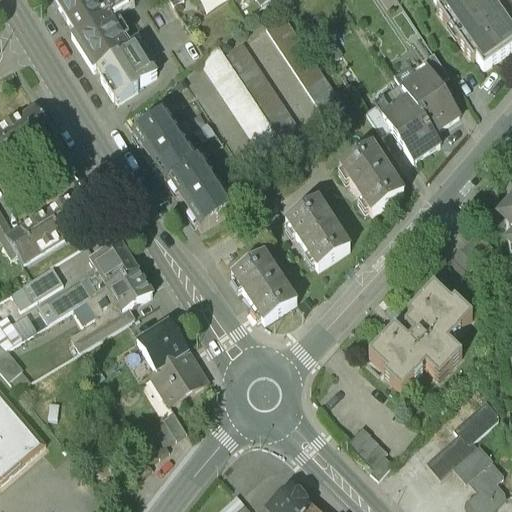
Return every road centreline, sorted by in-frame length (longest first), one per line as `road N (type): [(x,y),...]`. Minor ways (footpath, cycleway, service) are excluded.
road 1 (tertiary): [(37,49),(150,235),(263,397)]
road 2 (residential): [(511,119),(263,397)]
road 3 (tertiary): [(263,397),(362,511)]
road 4 (residential): [(263,397),(167,511)]
